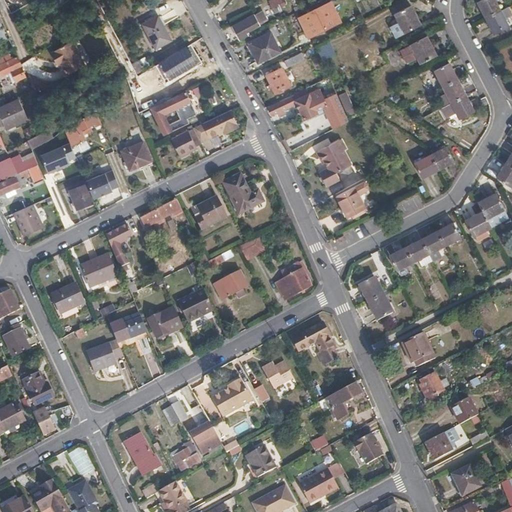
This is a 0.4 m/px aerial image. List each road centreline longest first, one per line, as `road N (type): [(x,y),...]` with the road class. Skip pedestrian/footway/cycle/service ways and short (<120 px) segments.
road 1 (residential): [(266,138),(15,263)]
road 2 (residential): [(335,291),(90,427)]
road 3 (residential): [(323,265),(455,200),(502,112)]
road 4 (residential): [(335,291),(411,476)]
road 5 (residential): [(15,263),(90,427)]
road 6 (residential): [(193,0),(266,138)]
road 7 (residential): [(266,138),(323,265)]
road 8 (residential): [(502,112),(457,20),(457,0)]
